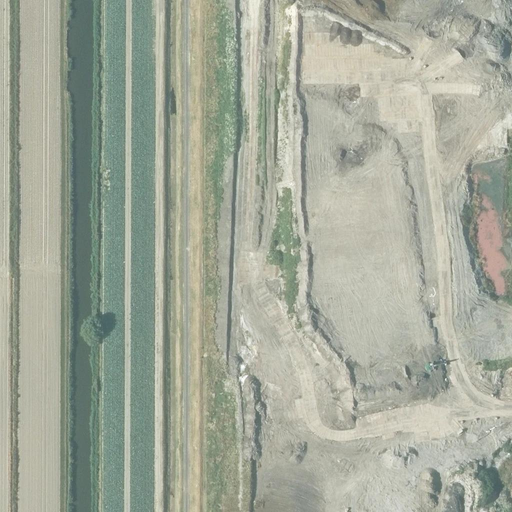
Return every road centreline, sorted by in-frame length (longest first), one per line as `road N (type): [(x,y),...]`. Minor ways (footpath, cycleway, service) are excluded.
road 1 (track): [(186,0),(185,511)]
road 2 (unknown): [(511,418),(396,429),(384,449),(384,511)]
